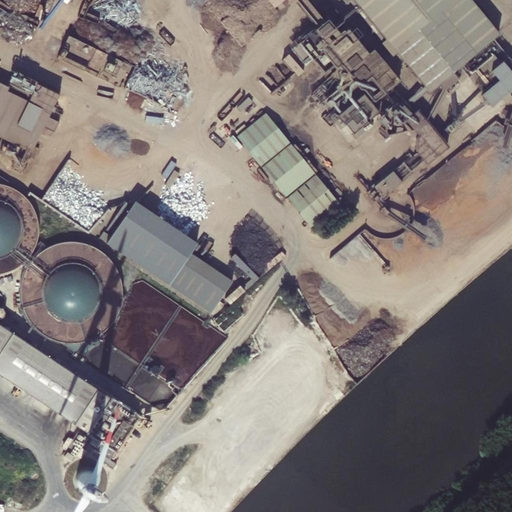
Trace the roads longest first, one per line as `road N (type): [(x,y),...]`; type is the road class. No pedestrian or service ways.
road 1 (unknown): [(167,426),(266,293),(305,254)]
road 2 (unknown): [(76,511),(130,476),(167,426)]
